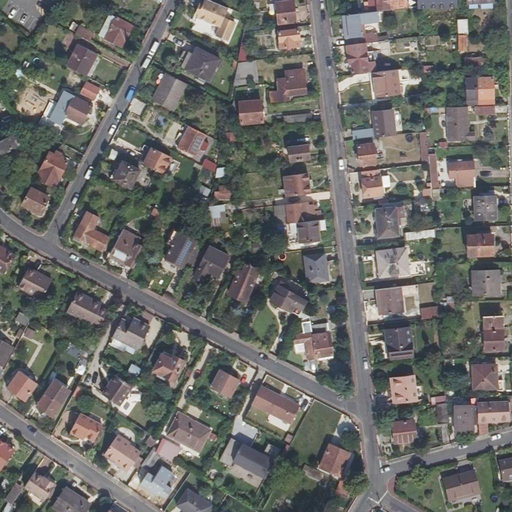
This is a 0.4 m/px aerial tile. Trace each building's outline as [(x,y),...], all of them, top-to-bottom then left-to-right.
[(224,18),(228,8),(211,1),(208,0),(204,0),(202,5),(199,4),(195,13),(198,14),(197,17),(220,27),(216,36),(227,41),(235,23),(224,18)] [(377,8),(409,5),(408,0),(360,0),(361,6),(351,7),(351,11),(377,8)] [(436,0),(424,0),(426,19),(454,19),(453,11),(437,11),(436,0)] [(297,21),(294,1),(276,3),(278,24),(297,21)] [(351,11),(343,12),(346,36),(367,33),(368,39),(378,38),(377,29),(362,31),(360,19),(378,17),(377,8),(351,11)] [(126,40),(133,27),(110,14),(99,35),(121,47),(125,40),(126,40)] [(93,34),(81,27),(77,35),(90,41),(93,34)] [(301,41),(299,31),(279,34),(281,52),(300,49),(299,42),(301,41)] [(467,48),(466,32),(459,32),(460,48),(467,48)] [(346,36),(346,42),(368,39),(367,33),(346,36)] [(383,45),(382,38),(378,38),(368,39),(369,46),(383,45)] [(87,77),(99,55),(80,45),(68,67),(87,77)] [(361,47),(348,49),(349,60),(351,60),(352,68),(363,67),(361,47)] [(209,82),(220,60),(197,48),(193,55),(184,50),(176,65),(209,82)] [(250,62),(249,53),(247,54),(240,54),(239,63),(250,62)] [(465,56),(465,65),(482,64),(482,55),(465,56)] [(258,84),(256,61),(250,62),(239,63),(237,71),(234,87),(258,84)] [(373,69),(375,85),(376,93),(401,90),(399,79),(398,66),(373,69)] [(307,93),(305,82),(300,83),(298,70),(286,72),(287,79),(278,80),(279,93),(272,94),(273,103),(290,101),(289,96),(307,93)] [(174,110),(187,85),(166,74),(153,100),(174,110)] [(480,103),(494,102),(493,75),(467,75),(467,103),(468,103),(474,103),(480,103)] [(424,91),(423,80),(414,81),(415,92),(424,91)] [(94,100),(100,89),(87,81),(81,93),(94,100)] [(91,105),(64,91),(50,119),(60,125),(65,115),(81,124),(91,105)] [(264,123),(263,101),(241,102),(242,124),(264,123)] [(494,110),(494,102),(480,103),(480,111),(494,110)] [(468,103),(467,103),(448,104),(449,137),(475,136),(475,129),(469,129),(468,103)] [(206,128),(215,112),(204,107),(192,128),(206,135),(208,129),(206,128)] [(354,130),(354,138),(392,133),(388,108),(370,110),(373,127),(354,130)] [(312,123),(311,114),(295,116),(296,125),(312,123)] [(235,133),(234,124),(226,125),(224,135),(235,133)] [(204,141),(207,135),(206,135),(192,128),(190,127),(179,149),(195,157),(200,148),(204,141)] [(419,129),(422,161),(430,160),(429,152),(428,144),(427,129),(419,129)] [(236,141),(235,133),(224,135),(223,143),(236,141)] [(0,153),(20,143),(15,134),(7,138),(6,136),(2,138),(3,140),(0,141),(0,153)] [(206,150),(209,144),(204,141),(200,148),(206,150)] [(375,141),(359,142),(361,162),(364,162),(377,161),(375,141)] [(310,158),(309,144),(289,147),(291,160),(310,158)] [(37,156),(41,147),(37,145),(33,154),(37,156)] [(171,160),(144,146),(140,154),(144,156),(140,163),(163,175),(171,160)] [(55,188),(68,161),(62,158),(64,155),(57,151),(55,155),(50,152),(36,179),(55,188)] [(429,152),(430,160),(432,186),(441,185),(441,181),(438,181),(435,151),(429,152)] [(456,184),(475,184),(474,158),(449,158),(449,175),(456,175),(456,184)] [(218,167),(205,159),(201,166),(217,175),(218,167)] [(132,188),(141,171),(124,162),(115,179),(132,188)] [(389,172),(363,175),(365,193),(384,191),(383,183),(390,182),(389,172)] [(311,194),(308,173),(283,176),(286,197),(311,194)] [(202,194),(205,188),(199,184),(196,190),(202,194)] [(231,199),(229,186),(217,187),(219,201),(231,199)] [(41,214),(50,197),(32,187),(23,204),(41,214)] [(497,193),(476,193),(477,217),(497,216),(497,193)] [(203,206),(206,200),(198,196),(195,202),(203,206)] [(323,220),(322,211),(317,212),(317,207),(314,207),(314,202),(286,205),(286,206),(289,225),(323,220)] [(411,202),(395,204),(397,223),(413,221),(411,202)] [(395,204),(375,207),(379,235),(398,233),(397,223),(395,204)] [(222,219),(220,206),(210,208),(208,221),(209,221),(222,219)] [(289,225),(286,206),(277,207),(279,226),(288,225),(289,225)] [(161,218),(163,213),(155,209),(152,213),(161,218)] [(110,238),(99,232),(101,228),(95,225),(98,218),(87,212),(74,237),(103,251),(110,238)] [(223,224),(223,219),(222,219),(209,221),(207,227),(208,232),(224,230),(223,224)] [(326,230),(324,220),(323,220),(289,225),(288,225),(289,234),(299,233),(301,244),(321,242),(319,231),(326,230)] [(234,232),(233,224),(230,224),(223,224),(224,230),(225,233),(233,232),(234,232)] [(133,268),(146,245),(139,242),(141,237),(125,228),(110,255),(133,268)] [(195,274),(209,247),(175,228),(168,241),(174,244),(166,258),(195,274)] [(406,230),(407,238),(425,236),(424,228),(406,230)] [(494,232),(468,233),(468,252),(494,251),(494,232)] [(215,248),(220,239),(215,236),(215,238),(210,246),(215,248)] [(0,270),(3,273),(15,255),(6,248),(4,251),(0,248),(2,246),(0,244),(0,270)] [(219,276),(229,256),(215,248),(210,246),(209,247),(195,274),(194,276),(203,281),(208,270),(219,276)] [(405,246),(378,250),(379,259),(375,260),(377,277),(408,272),(405,246)] [(328,280),(325,254),(305,256),(308,282),(328,280)] [(247,298),(260,270),(248,264),(245,272),(240,270),(230,291),(247,298)] [(40,301),(51,282),(28,268),(17,287),(40,301)] [(501,268),(474,268),(475,293),(501,292),(501,268)] [(302,312),(308,301),(284,289),(286,286),(278,282),(269,299),(300,316),(302,312)] [(416,283),(378,287),(381,312),(402,310),(400,297),(418,295),(416,283)] [(107,311),(99,307),(100,304),(76,291),(66,311),(90,323),(91,321),(99,325),(107,311)] [(247,298),(230,291),(229,294),(246,301),(247,298)] [(448,300),(440,300),(441,306),(441,308),(456,308),(456,299),(448,300)] [(421,308),(422,317),(441,314),(441,308),(441,306),(421,308)] [(29,319),(30,318),(19,311),(14,319),(26,325),(29,319)] [(299,317),(297,322),(303,325),(303,323),(312,322),(311,316),(302,312),(300,316),(299,317)] [(502,315),(484,315),(485,349),(504,349),(502,315)] [(112,336),(137,350),(137,348),(142,339),(149,327),(132,318),(129,323),(121,319),(112,336)] [(312,324),(312,322),(303,323),(303,325),(304,334),(295,335),(296,344),(306,342),(308,358),(316,357),(312,324)] [(316,357),(317,362),(319,362),(319,356),(334,354),(331,332),(329,332),(328,322),(312,324),(316,357)] [(27,338),(32,329),(26,326),(21,335),(27,338)] [(412,326),(385,329),(386,340),(389,340),(391,358),(414,355),(412,326)] [(18,337),(23,329),(19,327),(15,335),(18,337)] [(0,362),(3,364),(13,347),(0,340),(0,362)] [(88,361),(91,355),(85,351),(83,350),(82,352),(85,354),(82,359),(88,361)] [(174,381),(184,361),(173,356),(171,359),(162,354),(153,370),(174,381)] [(317,362),(316,357),(308,358),(310,368),(318,367),(317,362)] [(497,363),(474,364),(475,387),(498,387),(497,363)] [(136,375),(139,369),(133,365),(129,371),(136,375)] [(24,401),(37,383),(20,370),(7,388),(24,401)] [(54,379),(57,373),(51,370),(47,379),(53,382),(54,379)] [(230,397),(239,380),(221,370),(212,387),(230,397)] [(108,386),(116,374),(114,373),(106,385),(108,386)] [(119,404),(132,385),(116,374),(108,386),(106,385),(102,392),(119,404)] [(407,378),(387,381),(389,401),(409,398),(407,378)] [(52,416),(70,390),(54,379),(53,382),(36,405),(52,416)] [(77,396),(81,388),(76,384),(72,393),(77,396)] [(252,404),(291,424),(300,406),(261,386),(252,404)] [(431,395),(432,403),(437,402),(448,401),(448,395),(448,393),(431,395)] [(479,401),(478,394),(471,395),(471,404),(479,404),(479,401)] [(479,404),(479,420),(511,418),(510,400),(502,400),(503,403),(479,404)] [(448,401),(437,402),(439,423),(450,422),(448,401)] [(473,420),(479,420),(479,404),(471,404),(457,405),(457,427),(472,427),(473,420)] [(198,452),(210,430),(178,412),(176,416),(166,435),(198,452)] [(414,413),(393,415),(396,440),(417,437),(414,413)] [(94,441),(101,425),(80,414),(70,434),(79,438),(79,437),(84,439),(85,437),(94,441)] [(215,441),(218,436),(212,433),(209,438),(215,441)] [(128,472),(141,452),(117,436),(105,454),(116,461),(120,464),(119,466),(128,472)] [(233,460),(266,478),(281,449),(268,443),(262,454),(230,437),(218,459),(230,466),(233,460)] [(14,450),(0,439),(0,469),(6,462),(14,450)] [(174,462),(181,449),(163,439),(156,452),(174,462)] [(340,476),(349,453),(329,445),(320,468),(340,476)] [(148,471),(159,455),(151,450),(141,466),(148,471)] [(511,456),(500,459),(504,478),(511,476),(511,456)] [(327,485),(331,477),(305,466),(301,474),(327,485)] [(161,497),(175,475),(162,467),(155,477),(148,472),(141,483),(161,497)] [(44,499),(55,483),(45,476),(43,478),(34,471),(24,485),(44,499)] [(474,472),(444,480),(450,501),(480,492),(474,472)] [(10,490),(14,484),(6,478),(0,487),(4,489),(6,488),(10,490)] [(347,496),(353,482),(345,478),(339,493),(347,496)] [(11,504),(20,490),(15,486),(6,500),(9,502),(11,504)] [(62,511),(84,511),(89,506),(80,500),(81,498),(65,487),(53,505),(62,511)] [(206,511),(211,506),(187,489),(176,505),(186,511),(206,511)] [(502,497),(504,508),(511,508),(510,496),(502,497)] [(11,511),(12,510),(14,506),(11,504),(9,502),(3,511),(11,511)] [(332,511),(336,504),(332,502),(327,509),(332,511)]
